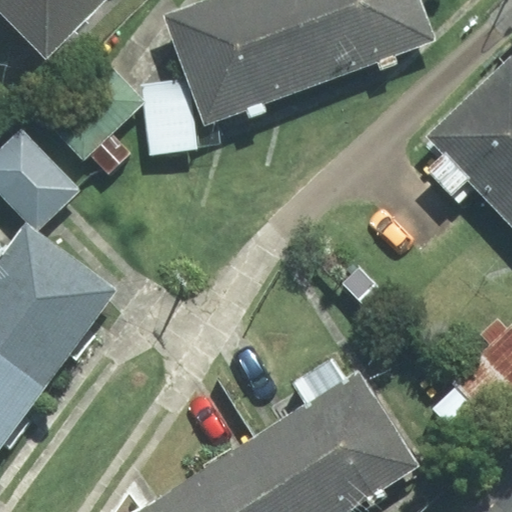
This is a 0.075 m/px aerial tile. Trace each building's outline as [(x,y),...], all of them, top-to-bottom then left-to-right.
[(106,0),(0,0),(0,2),(50,55),(106,0)] [(442,43),(426,0),(205,0),(166,14),(206,128),(442,43)] [(37,114),(81,162),(88,157),(109,180),(134,157),(113,134),(145,104),(101,56),(37,114)] [(511,63),(431,136),(511,225),(511,63)] [(192,156),(191,97),(148,97),(148,156),(192,156)] [(0,450),(117,292),(26,226),(0,261),(0,450)] [(511,401),(511,325),(509,322),(426,409),(467,449),(511,401)] [(357,511),(420,472),(355,369),(126,511),(357,511)]
